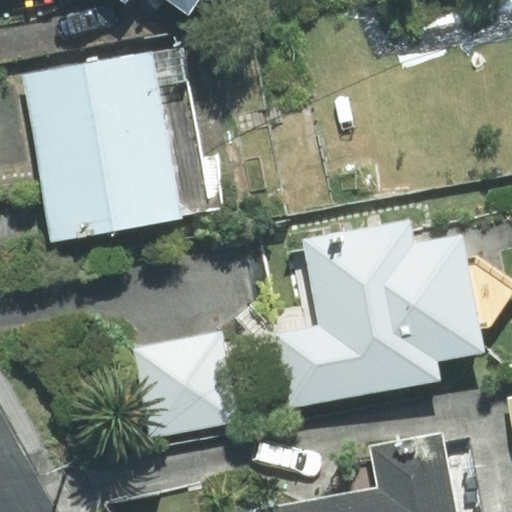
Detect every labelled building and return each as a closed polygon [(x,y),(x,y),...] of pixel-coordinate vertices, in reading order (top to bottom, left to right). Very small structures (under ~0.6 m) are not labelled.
[(216,0),(190,0),(207,12),(216,0)] [(168,51),(37,74),(66,237),(197,214),(168,51)] [(431,217),(318,231),(329,324),(288,329),(296,398),(458,379),(455,356),(501,350),(486,229),(433,235),(431,217)] [(248,420),(234,333),(150,346),(165,433),(248,420)] [(478,511),(472,473),(466,434),(387,447),(393,485),(269,505),(270,511),(478,511)]
